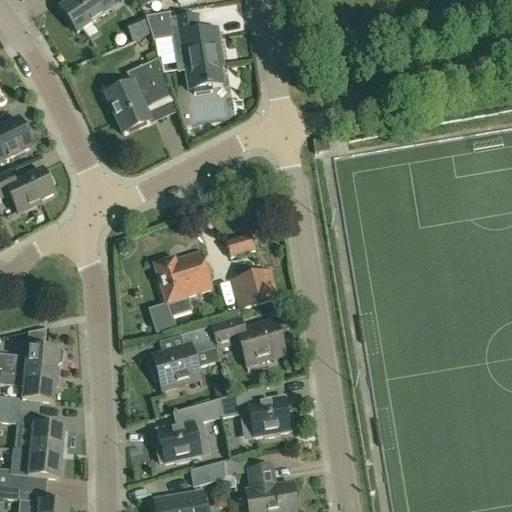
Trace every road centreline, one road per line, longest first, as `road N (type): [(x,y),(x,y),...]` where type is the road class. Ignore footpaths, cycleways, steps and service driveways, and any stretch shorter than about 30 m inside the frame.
road 1 (residential): [(349,511),(285,131)]
road 2 (residential): [(107,511),(95,282),(74,230)]
road 3 (unclassified): [(285,131),(511,61)]
road 4 (residential): [(108,211),(67,121),(0,8)]
road 5 (residential): [(108,211),(247,138),(285,131)]
road 6 (residential): [(285,131),(263,0)]
